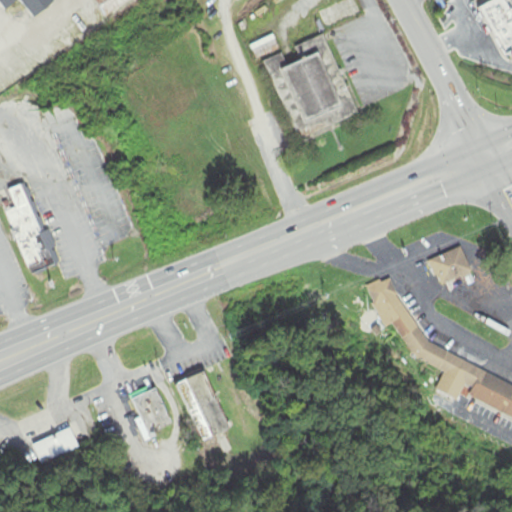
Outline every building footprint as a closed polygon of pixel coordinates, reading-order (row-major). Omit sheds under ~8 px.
[(0,0),(0,8),(9,0),(17,0),(30,16),(50,0),(0,0)] [(91,0),(101,14),(121,0),(91,0)] [(485,0),(474,6),(500,55),(511,48),(511,27),(508,20),(511,18),(501,0),(485,0)] [(325,20),(330,29),(347,20),(342,11),(325,20)] [(261,61),(296,138),(353,112),(318,35),(261,61)] [(3,211),(29,272),(53,261),(20,184),(6,190),(13,206),(3,211)] [(473,274),(461,248),(428,263),(440,289),(473,274)] [(511,386),(422,344),(394,278),(367,290),(384,329),(397,324),(411,358),(445,374),(437,390),(438,393),(458,402),(464,389),(469,387),(471,392),(467,401),(511,421),(511,386)] [(202,443),(230,432),(205,370),(177,381),(202,443)] [(150,437),(174,426),(156,387),(132,398),(150,437)] [(34,448),(43,466),(80,448),(71,430),(34,448)]
